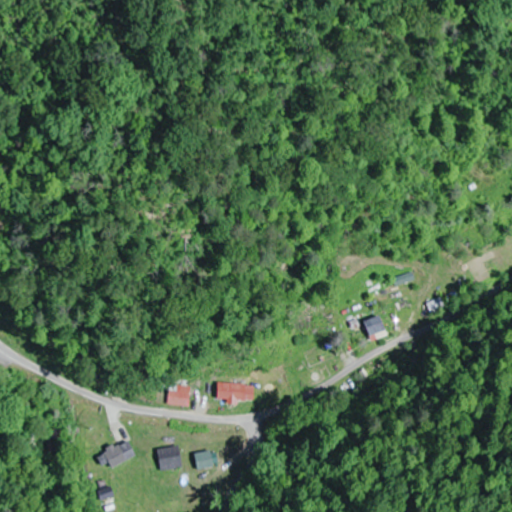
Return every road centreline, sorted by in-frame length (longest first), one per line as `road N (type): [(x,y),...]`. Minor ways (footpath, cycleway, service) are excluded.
road 1 (residential): [(245,421),(296,404),(511,282)]
road 2 (tertiary): [(245,421),(114,402),(0,343)]
